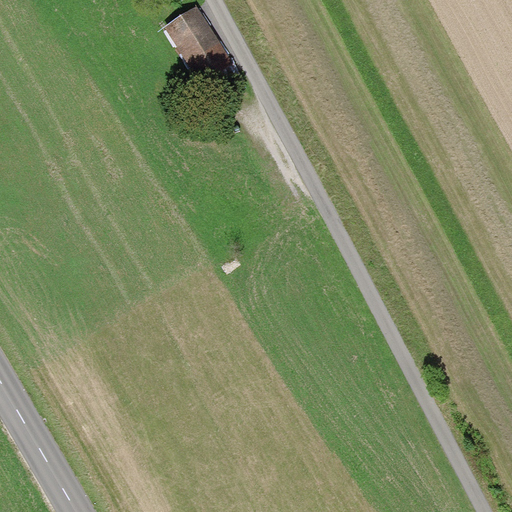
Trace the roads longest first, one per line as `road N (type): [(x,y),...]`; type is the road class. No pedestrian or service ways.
road 1 (unclassified): [(213,0),(479,511)]
road 2 (tertiary): [(72,511),(0,388)]
